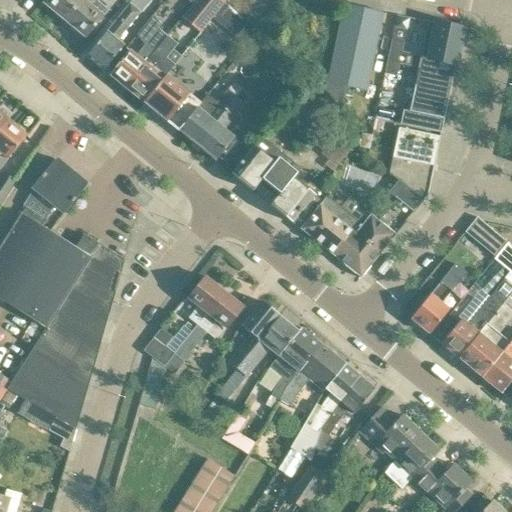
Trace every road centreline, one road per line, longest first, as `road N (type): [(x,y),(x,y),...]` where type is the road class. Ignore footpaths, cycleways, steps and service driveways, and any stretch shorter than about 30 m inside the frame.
road 1 (residential): [(75,511),(124,339),(213,208)]
road 2 (residential): [(213,208),(0,34)]
road 3 (unclassified): [(361,323),(511,451)]
road 4 (unclassified): [(213,208),(361,323)]
road 5 (residential): [(468,185),(508,6)]
road 6 (residential): [(361,323),(468,185)]
